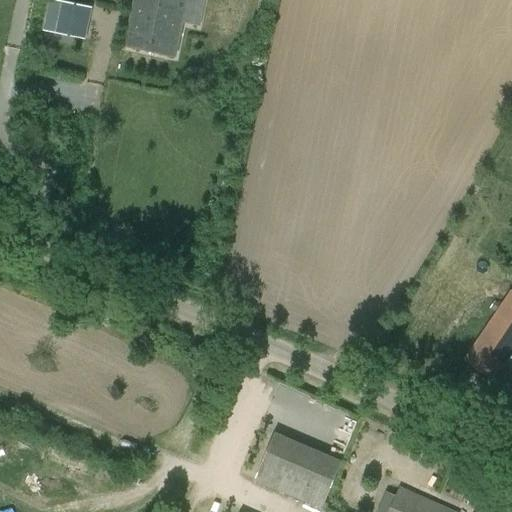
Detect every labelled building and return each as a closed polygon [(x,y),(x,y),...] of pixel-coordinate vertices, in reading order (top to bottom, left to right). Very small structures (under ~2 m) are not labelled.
[(187,0),(135,0),(126,46),(174,56),(187,0)] [(84,40),(90,8),(61,2),(55,34),(84,40)] [(495,382),(511,356),(511,289),(511,290),(463,361),(495,382)] [(174,430),(166,446),(188,456),(196,440),(174,430)] [(253,481),(322,511),(341,467),(272,437),(253,481)] [(450,511),(399,487),(388,511),(450,511)]
